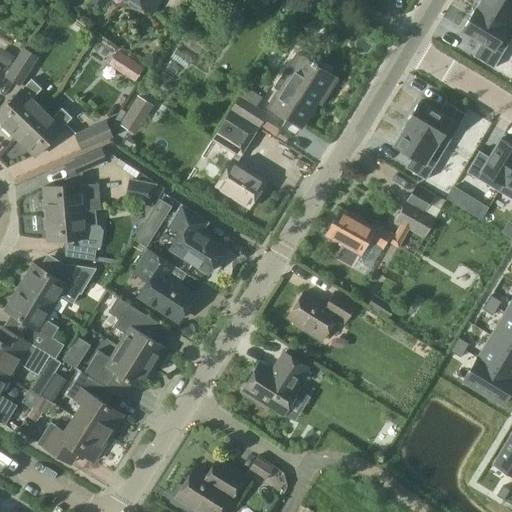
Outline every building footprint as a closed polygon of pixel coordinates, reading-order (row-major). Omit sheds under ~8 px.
[(128,0),(128,1),(129,5),(136,10),(139,9),(142,5),(153,13),(160,0),(128,0)] [(476,7),(476,8),(511,30),(511,0),(481,0),(477,8),(476,7)] [(511,30),(476,8),(462,30),(481,41),(473,55),(494,68),(511,37),(511,30)] [(19,84),(40,51),(26,43),(6,76),(19,84)] [(116,49),(106,62),(133,82),(142,69),(116,49)] [(325,95),(335,78),(303,57),(271,107),(301,126),(322,93),(325,95)] [(0,123),(15,138),(43,109),(33,99),(43,89),(32,79),(0,113),(0,123)] [(148,81),(143,91),(151,95),(156,86),(148,81)] [(258,126),(266,113),(239,97),(231,109),(258,126)] [(420,101),(406,123),(446,147),(466,113),(446,101),(439,111),(439,112),(420,101)] [(43,109),(15,138),(35,157),(73,118),(63,108),(53,118),(43,109)] [(130,111),(123,124),(135,132),(143,120),(130,111)] [(230,112),(212,140),(238,156),(256,128),(230,112)] [(82,150),(112,137),(105,121),(75,134),(82,150)] [(407,124),(394,145),(412,156),(406,167),(426,180),(446,147),(406,123),(407,124)] [(479,150),(466,171),(498,191),(511,168),(511,144),(501,138),(489,157),(479,150)] [(103,149),(101,150),(105,160),(115,156),(103,149)] [(249,208),(266,181),(245,168),(246,166),(234,158),(216,187),(249,208)] [(511,168),(498,191),(511,199),(511,168)] [(187,195),(199,187),(191,176),(179,184),(187,195)] [(132,179),(128,199),(154,204),(158,184),(132,179)] [(45,214),(85,211),(83,184),(43,187),(45,214)] [(424,237),(435,218),(434,218),(442,203),(444,200),(417,185),(396,221),(402,224),(395,236),(376,226),(375,229),(341,209),(327,236),(344,246),(339,255),(361,267),(374,244),(382,248),(387,240),(398,246),(409,228),(424,237)] [(453,187),(447,198),(458,204),(465,194),(453,187)] [(159,198),(133,239),(144,247),(170,205),(159,198)] [(169,225),(168,226),(181,233),(172,247),(170,249),(208,272),(223,247),(200,232),(207,220),(182,204),(169,225)] [(85,211),(45,214),(48,241),(63,240),(64,256),(94,261),(96,249),(100,246),(102,231),(99,226),(86,224),(85,211)] [(178,320),(194,295),(178,285),(186,273),(147,249),(133,271),(149,280),(139,296),(178,320)] [(18,288),(52,308),(60,296),(72,303),(78,293),(80,295),(96,269),(64,265),(47,255),(39,268),(33,264),(18,288)] [(45,320),(52,308),(18,288),(5,310),(11,314),(3,327),(18,337),(18,336),(50,355),(50,356),(55,359),(63,345),(51,339),(58,328),(45,320)] [(328,306),(306,292),(290,319),(324,340),(337,318),(346,323),(357,306),(336,293),(328,306)] [(374,295),(367,307),(388,320),(395,308),(374,295)] [(485,304),(484,305),(495,311),(500,303),(490,296),(485,304)] [(118,346),(153,368),(165,348),(157,343),(167,327),(119,297),(110,311),(119,317),(113,326),(125,333),(118,346)] [(484,306),(479,314),(490,320),(494,312),(495,311),(484,305),(484,306)] [(511,321),(507,318),(494,340),(511,351),(511,321)] [(18,337),(3,327),(0,326),(0,374),(7,379),(17,363),(38,375),(43,367),(54,373),(61,363),(55,359),(50,356),(50,355),(18,336),(18,337)] [(459,347),(458,348),(469,354),(474,346),(464,340),(459,347)] [(480,360),(480,361),(511,380),(511,351),(494,340),(481,361),(480,360)] [(140,389),(153,368),(118,346),(110,359),(98,351),(89,364),(76,356),(71,366),(82,373),(114,393),(121,397),(130,382),(140,389)] [(458,349),(453,357),(463,363),(468,355),(469,354),(458,348),(458,349)] [(298,389),(310,369),(286,354),(272,378),(259,370),(245,395),(271,411),(272,408),(287,417),(302,392),(298,389)] [(511,380),(480,361),(466,384),(505,407),(511,396),(511,380)] [(106,405),(114,393),(82,373),(67,396),(81,405),(74,417),(108,439),(123,415),(106,405)] [(0,395),(0,391),(7,379),(0,374),(0,422),(5,426),(17,406),(0,395)] [(46,386),(40,396),(48,400),(53,404),(59,394),(46,386)] [(28,392),(22,403),(32,409),(33,406),(39,398),(28,392)] [(33,406),(33,407),(45,415),(53,404),(48,400),(40,396),(39,398),(33,406)] [(94,462),(108,439),(74,417),(64,432),(50,423),(37,444),(64,461),(72,448),(94,462)] [(511,442),(498,466),(511,474),(511,442)] [(196,511),(229,511),(250,479),(222,462),(211,479),(199,472),(180,502),(196,511)] [(511,491),(504,487),(498,497),(507,502),(511,493),(511,491)]
